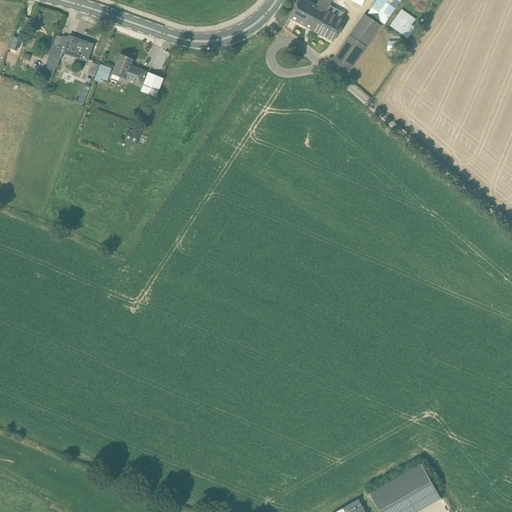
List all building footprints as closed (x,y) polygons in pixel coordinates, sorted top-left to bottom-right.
[(316,6),(305,0),(299,0),(289,18),(305,27),(316,6)] [(319,0),(316,6),(305,27),(333,42),(345,21),(326,11),(332,0),(319,0)] [(370,0),(351,0),(366,9),(371,0),(370,0)] [(382,0),(378,0),(369,13),(384,23),(395,9),(382,0)] [(364,14),(332,61),(349,73),(381,26),(364,14)] [(397,16),(390,26),(408,39),(415,29),(397,16)] [(48,55),(49,56),(59,59),(60,60),(63,53),(87,62),(90,52),(93,45),(85,42),(85,43),(69,37),(70,36),(69,36),(68,38),(63,37),(59,46),(52,44),(48,55)] [(133,59),(120,54),(112,74),(125,80),(126,78),(141,84),(143,81),(146,72),(134,67),(134,68),(130,67),(133,59)] [(56,69),(48,65),(43,77),(51,81),(56,69)] [(99,70),(94,80),(100,82),(102,78),(106,80),(109,74),(110,74),(111,70),(100,65),(99,70)] [(163,79),(148,72),(140,91),(156,97),(163,79)] [(91,86),(85,84),(78,103),(84,105),(91,86)] [(133,135),(127,132),(124,140),(136,145),(140,133),(134,131),(133,135)] [(376,511),(413,511),(437,502),(420,465),(366,489),(376,511)] [(364,511),(358,500),(336,511),(364,511)]
